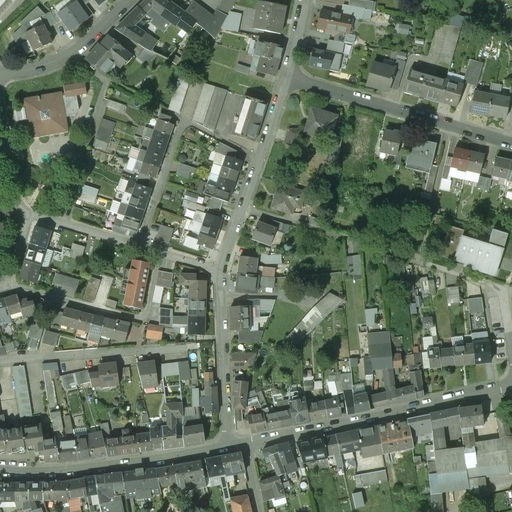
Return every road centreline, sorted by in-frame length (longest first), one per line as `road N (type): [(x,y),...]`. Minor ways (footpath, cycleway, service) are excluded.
road 1 (residential): [(244,443),(511,386)]
road 2 (residential): [(511,144),(288,79)]
road 3 (residential): [(0,468),(57,470),(228,445)]
road 4 (residential): [(8,284),(143,318),(159,252)]
road 5 (residential): [(220,273),(288,79)]
road 6 (residential): [(0,361),(183,347)]
road 7 (residential): [(228,445),(220,273)]
road 8 (residential): [(0,75),(71,57),(131,0)]
road 9 (residential): [(28,212),(159,252)]
